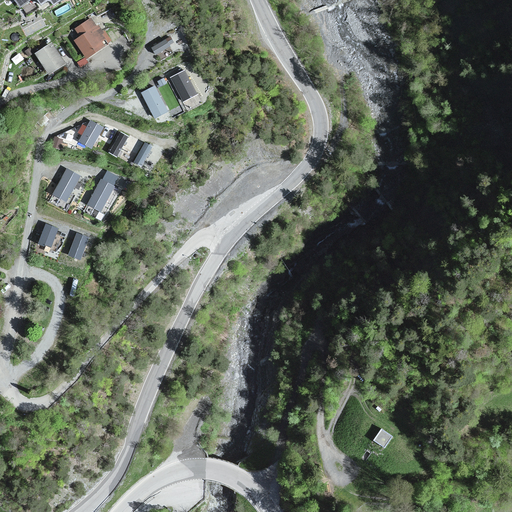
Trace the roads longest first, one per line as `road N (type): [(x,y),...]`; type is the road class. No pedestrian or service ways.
road 1 (residential): [(227,241),(204,239),(183,252),(45,401),(16,402),(4,374)]
road 2 (residential): [(84,511),(118,470),(187,307),(227,241)]
road 3 (residential): [(227,241),(301,173),(321,132),(316,101),(259,0)]
road 4 (track): [(316,449),(325,362),(319,348),(303,355),(265,505)]
road 5 (tertiary): [(121,511),(149,484),(192,468),(236,479),(270,511)]
road 6 (residential): [(37,169),(53,124),(128,80),(141,58)]
road 7 (residential): [(23,274),(55,283),(57,313),(38,354),(4,374)]
road 8 (unknown): [(0,106),(69,80),(121,48)]
